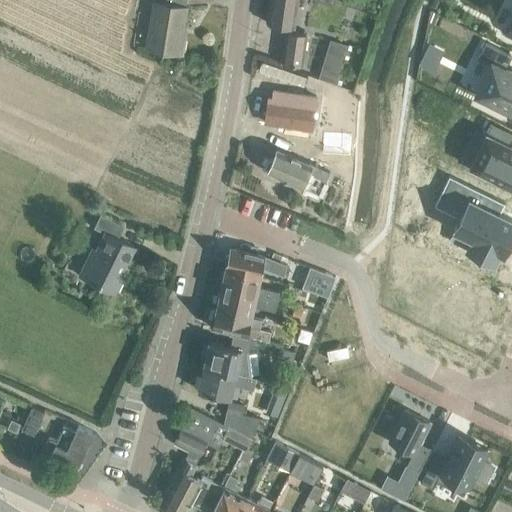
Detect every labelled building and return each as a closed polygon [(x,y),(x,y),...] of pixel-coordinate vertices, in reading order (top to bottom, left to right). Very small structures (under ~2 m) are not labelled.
[(180,36),(185,6),(182,5),(182,0),(154,0),(146,48),(181,54),(183,36),(180,36)] [(297,0),(269,0),(267,23),(293,27),(297,0)] [(358,10),(361,0),(343,0),(342,4),(358,10)] [(306,33),(286,30),(282,62),(302,65),(306,33)] [(322,74),(333,77),(343,43),(332,39),(322,74)] [(491,63),(476,93),(511,110),(511,72),(503,68),(510,55),(485,42),(478,57),(491,63)] [(267,97),(264,121),(311,128),(316,97),(272,90),(271,98),(267,97)] [(475,128),(459,160),(511,186),(511,146),(507,144),(509,138),(511,133),(511,132),(489,122),(484,132),(475,128)] [(321,152),(349,153),(350,133),(322,132),(321,152)] [(325,180),(329,171),(276,148),(272,157),(268,158),(266,165),(267,168),(266,171),(301,186),(307,172),(325,180)] [(448,175),(433,205),(458,217),(453,228),(471,237),(465,248),(492,261),(498,250),(502,252),(511,231),(511,219),(498,213),(503,203),(448,175)] [(100,214),(93,227),(104,233),(96,249),(92,248),(79,274),(83,276),(114,292),(123,274),(120,273),(134,246),(117,238),(123,225),(100,214)] [(226,265),(225,267),(259,275),(261,265),(283,274),(285,264),(279,262),(271,258),(263,255),(230,247),(228,254),(225,256),(224,262),(226,265)] [(273,252),(271,258),(279,262),(281,256),(273,252)] [(279,290),(257,285),(259,275),(225,267),(225,269),(222,271),(221,277),(222,280),(221,287),(277,299),(279,290)] [(302,287),(327,296),(335,276),(310,267),(302,287)] [(275,310),(277,299),(221,287),(219,294),(216,295),(215,302),(217,305),(216,307),(250,314),(252,304),(275,310)] [(302,304),(295,303),(293,312),(300,314),(302,304)] [(257,326),(259,316),(250,314),(216,307),(216,310),(213,309),(211,319),(213,319),(212,327),(268,340),(270,329),(257,326)] [(203,365),(235,373),(249,376),(247,351),(248,351),(252,337),(232,333),(230,346),(209,341),(203,365)] [(292,362),(295,350),(280,347),(276,356),(292,362)] [(255,377),(249,376),(235,373),(203,365),(198,390),(212,393),(215,394),(230,397),(233,385),(253,389),(255,377)] [(272,395),(284,400),(288,389),(276,385),(272,395)] [(242,414),(244,405),(228,402),(223,423),(251,437),(258,418),(242,414)] [(31,405),(21,428),(33,434),(43,411),(31,405)] [(222,437),(227,426),(191,408),(174,442),(190,449),(186,455),(197,461),(202,450),(206,441),(217,447),(222,437)] [(431,423),(408,411),(391,443),(414,455),(408,466),(420,472),(431,451),(419,445),(431,423)] [(19,424),(11,420),(8,429),(15,432),(19,424)] [(48,461),(73,473),(92,431),(78,425),(74,431),(62,426),(56,440),(49,437),(40,457),(48,461)] [(251,438),(227,426),(222,437),(245,448),(251,438)] [(433,453),(419,481),(432,488),(436,481),(463,495),(486,448),(458,434),(452,446),(451,447),(452,447),(448,456),(447,455),(446,457),(447,457),(445,459),(433,453)] [(254,453),(245,448),(239,460),(248,464),(254,453)] [(290,469),(298,453),(289,448),(281,465),(290,469)] [(307,458),(298,453),(290,469),(290,470),(314,483),(318,474),(322,465),(307,458)] [(193,511),(197,505),(210,511),(211,511),(224,487),(221,485),(202,476),(200,480),(189,475),(195,464),(185,458),(161,503),(177,511),(193,511)] [(281,485),(288,473),(275,467),(269,479),(281,485)] [(227,473),(221,485),(224,487),(228,479),(230,475),(230,474),(227,473)] [(339,491),(363,503),(369,490),(345,478),(339,491)] [(224,487),(211,511),(239,511),(246,498),(235,492),(239,485),(228,479),(224,487)] [(317,501),(323,489),(315,485),(309,496),(317,501)] [(258,504),(246,498),(239,511),(267,511),(273,503),(262,497),(258,504)] [(391,511),(412,511),(405,508),(393,502),(389,511),(391,511)]
